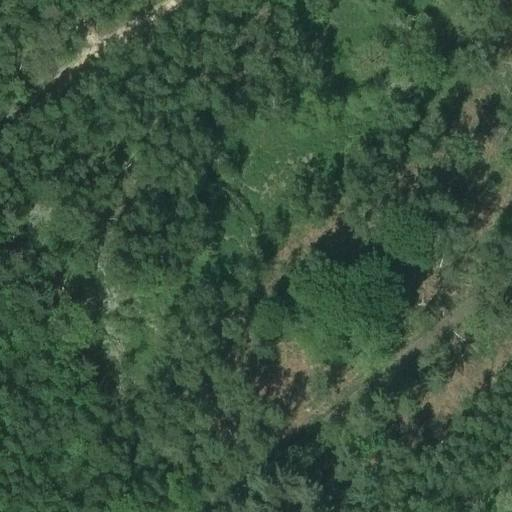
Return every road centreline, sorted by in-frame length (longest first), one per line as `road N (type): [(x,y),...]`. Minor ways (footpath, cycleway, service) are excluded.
road 1 (track): [(215,511),(511,262)]
road 2 (track): [(0,126),(161,0)]
